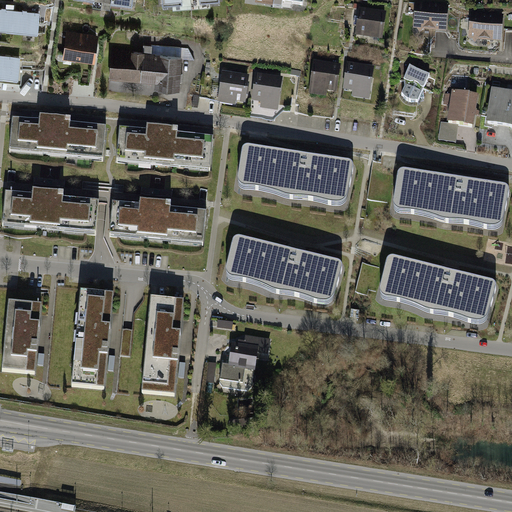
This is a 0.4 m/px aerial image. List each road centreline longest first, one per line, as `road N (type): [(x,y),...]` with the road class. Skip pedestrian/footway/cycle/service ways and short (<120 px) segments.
road 1 (residential): [(511,349),(239,314),(195,283),(0,262)]
road 2 (primary): [(0,420),(511,504)]
road 3 (residential): [(0,95),(511,164)]
